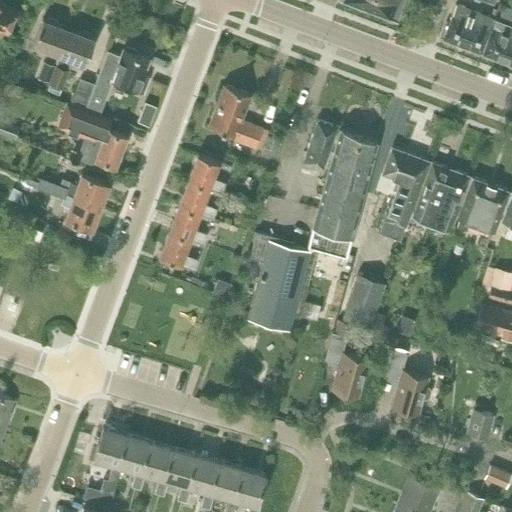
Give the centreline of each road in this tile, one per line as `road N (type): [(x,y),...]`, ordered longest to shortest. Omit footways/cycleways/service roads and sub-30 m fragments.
road 1 (residential): [(77,373),(217,0)]
road 2 (residential): [(305,511),(319,468),(306,442),(77,373)]
road 3 (secondary): [(244,0),(511,100)]
road 4 (residential): [(26,511),(77,373)]
